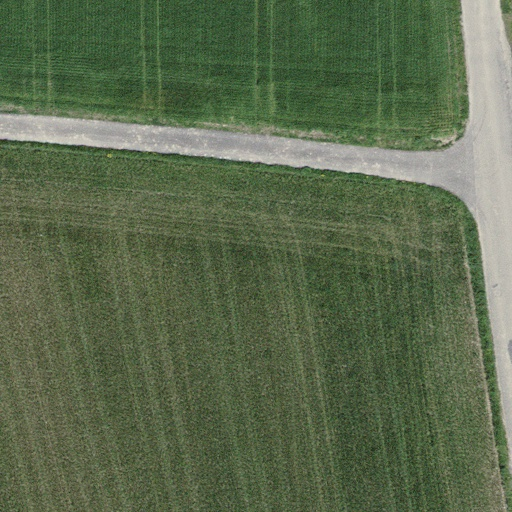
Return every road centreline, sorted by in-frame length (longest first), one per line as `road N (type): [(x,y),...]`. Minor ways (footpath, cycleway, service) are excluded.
road 1 (track): [(500,175),(0,128)]
road 2 (residential): [(485,0),(511,240)]
